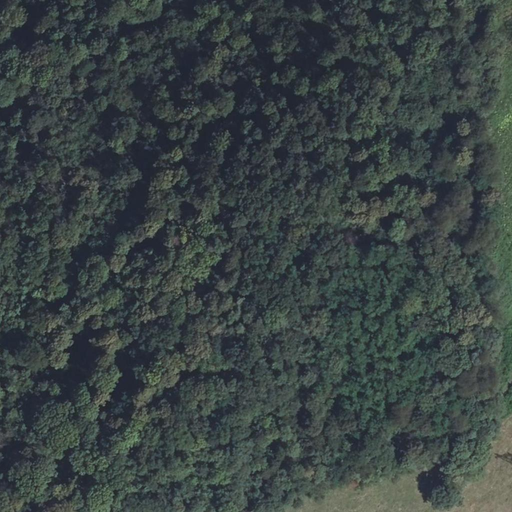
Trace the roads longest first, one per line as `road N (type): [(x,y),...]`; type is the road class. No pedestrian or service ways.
road 1 (track): [(0,331),(187,208),(208,205),(233,223),(230,249),(143,337),(66,455),(12,511)]
road 2 (track): [(511,377),(496,402),(465,423),(218,511)]
road 3 (track): [(192,0),(0,111)]
